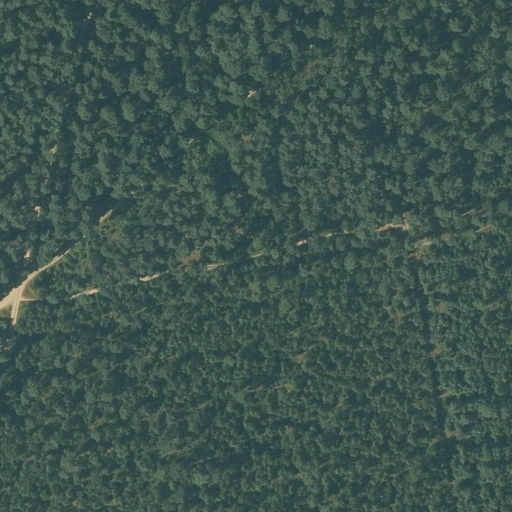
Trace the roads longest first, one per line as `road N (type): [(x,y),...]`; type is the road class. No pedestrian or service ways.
road 1 (track): [(511,213),(482,231),(428,243),(389,227),(59,300),(13,295)]
road 2 (track): [(13,295),(359,0)]
road 3 (track): [(416,240),(461,511)]
road 4 (track): [(84,38),(13,295)]
